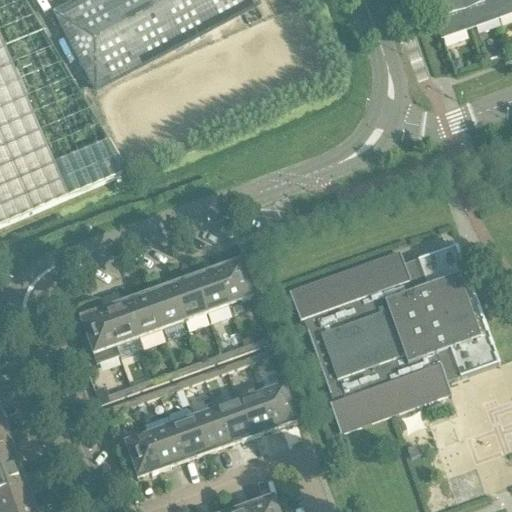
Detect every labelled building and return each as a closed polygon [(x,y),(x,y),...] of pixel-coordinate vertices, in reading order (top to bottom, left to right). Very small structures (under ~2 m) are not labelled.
[(0,0),(0,229),(128,176),(22,0),(0,0)] [(97,93),(256,8),(251,0),(90,0),(57,18),(97,93)] [(470,31),(458,0),(426,0),(441,42),(470,31)] [(498,21),(490,0),(458,0),(470,31),(498,21)] [(511,16),(511,0),(490,0),(498,21),(511,16)] [(329,410),(335,426),(340,440),(341,439),(341,438),(450,399),(450,400),(451,400),(447,387),(500,368),(457,250),(404,269),(400,256),(399,257),(399,258),(290,297),(290,296),(289,296),(299,327),(303,325),(333,408),(329,410)] [(252,301),(239,265),(229,269),(227,272),(217,276),(229,310),(252,301)] [(229,310),(217,276),(206,279),(203,278),(193,281),(206,318),(229,310)] [(206,318),(193,281),(184,285),(182,288),(171,292),(184,326),(206,318)] [(184,326),(171,292),(161,296),(157,294),(148,298),(161,334),(184,326)] [(161,334),(148,298),(138,301),(137,304),(126,308),(138,342),(161,334)] [(138,342),(126,308),(116,312),(112,310),(103,314),(116,351),(138,342)] [(116,351),(103,314),(93,317),(92,321),(80,325),(85,337),(83,340),(88,354),(92,356),(93,359),(96,368),(119,360),(116,351)] [(246,357),(269,349),(267,342),(243,350),(246,357)] [(223,365),(246,357),(243,350),(221,358),(223,365)] [(250,369),(273,360),(271,354),(248,362),(250,369)] [(223,365),(221,358),(198,367),(201,373),(223,365)] [(227,377),(250,369),(248,362),(225,370),(227,377)] [(201,373),(198,367),(176,375),(178,381),(201,373)] [(205,385),(227,377),(225,370),(202,378),(205,385)] [(178,381),(176,375),(153,383),(155,389),(178,381)] [(182,393),(205,385),(202,378),(180,386),(182,393)] [(133,398),(155,389),(153,383),(130,391),(133,398)] [(160,401),(182,393),(180,386),(157,394),(160,401)] [(0,399),(13,395),(10,387),(0,389),(0,399)] [(297,426),(288,401),(284,390),(261,398),(273,432),(283,428),(287,430),(297,426)] [(99,410),(124,401),(133,398),(130,391),(112,398),(110,393),(95,399),(99,410)] [(137,409),(160,401),(157,394),(135,403),(137,409)] [(0,424),(3,423),(0,416),(0,406),(3,409),(16,404),(13,395),(0,399),(0,424)] [(273,432),(261,398),(238,406),(251,443),(261,439),(262,436),(273,432)] [(114,417),(137,409),(135,403),(111,411),(114,417)] [(251,443),(238,406),(215,414),(228,448),(238,445),(242,446),(251,443)] [(206,459),(193,422),(190,415),(186,413),(170,419),(168,423),(170,431),(183,465),(193,461),(197,462),(206,459)] [(228,448),(215,414),(193,422),(206,459),(216,456),(217,452),(228,448)] [(0,448),(28,438),(25,429),(12,434),(11,439),(6,441),(5,437),(7,436),(3,423),(0,424),(0,448)] [(183,465),(170,431),(148,439),(161,475),(170,472),(172,468),(183,465)] [(0,472),(18,466),(13,454),(11,454),(10,450),(15,449),(19,452),(31,447),(28,438),(0,448),(0,472)] [(161,475),(148,439),(124,447),(125,450),(124,453),(129,468),(132,469),(137,481),(148,477),(151,479),(161,475)] [(0,496),(44,481),(41,472),(28,477),(27,482),(22,484),(20,480),(23,479),(18,466),(0,472),(0,496)] [(0,511),(25,511),(34,509),(29,496),(27,497),(25,493),(30,491),(34,495),(47,490),(44,481),(0,496),(0,511)] [(276,511),(273,501),(263,505),(261,508),(250,511),(276,511)]
